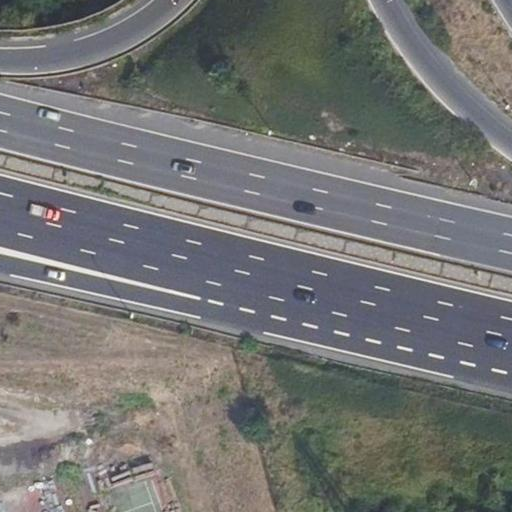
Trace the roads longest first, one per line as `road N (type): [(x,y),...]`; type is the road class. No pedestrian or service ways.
road 1 (motorway): [(511,242),(0,115)]
road 2 (motorway): [(206,271),(511,343)]
road 3 (motorway): [(0,260),(148,297),(206,271)]
road 4 (motorway): [(0,215),(206,271)]
road 5 (motorway): [(511,142),(438,81),(382,0)]
road 6 (motorway): [(173,0),(101,48),(0,65)]
road 7 (unknown): [(163,408),(0,364)]
